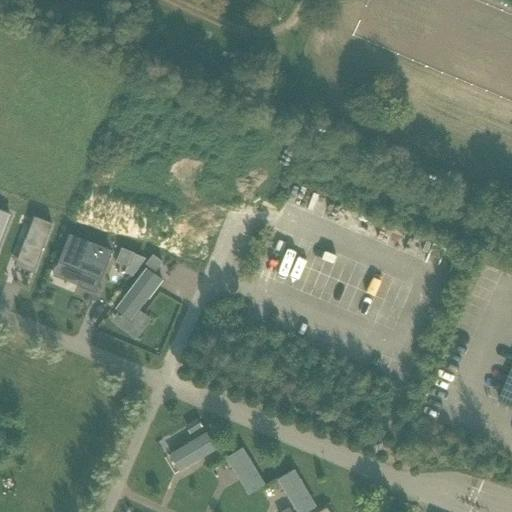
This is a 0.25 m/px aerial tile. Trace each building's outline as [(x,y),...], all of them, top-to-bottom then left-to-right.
[(306,103),(291,106),(295,126),(310,123),(306,103)] [(75,232),(58,275),(100,292),(117,249),(75,232)] [(143,258),(133,254),(129,266),(126,273),(131,275),(143,258)] [(152,255),(145,264),(155,271),(162,262),(152,255)] [(511,368),(497,401),(511,407),(511,368)] [(190,432),(201,426),(196,418),(186,425),(190,432)] [(205,433),(177,450),(179,457),(182,462),(187,467),(215,449),(205,433)] [(242,449),(226,458),(248,494),(264,484),(242,449)] [(293,471),(278,480),(296,511),(305,511),(315,506),(293,471)] [(344,492),(330,500),(337,511),(356,511),(355,509),(344,492)]
